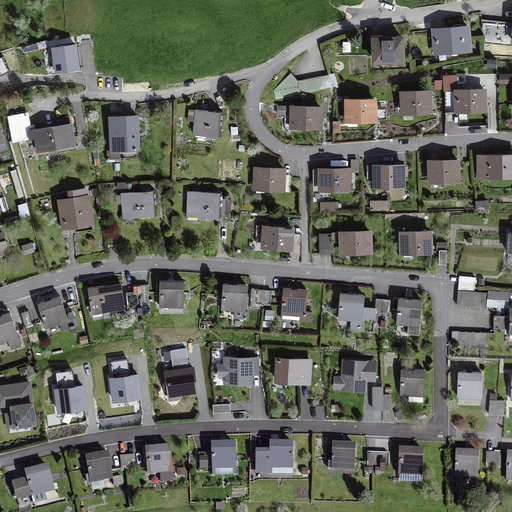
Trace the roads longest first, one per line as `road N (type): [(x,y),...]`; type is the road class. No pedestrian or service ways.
road 1 (residential): [(438,433),(436,280),(177,264),(90,269),(0,299)]
road 2 (residential): [(511,139),(309,159),(267,140),(252,104),(263,75),(333,29),(377,15),(506,0)]
road 3 (residential): [(0,462),(96,438),(178,429),(438,433)]
